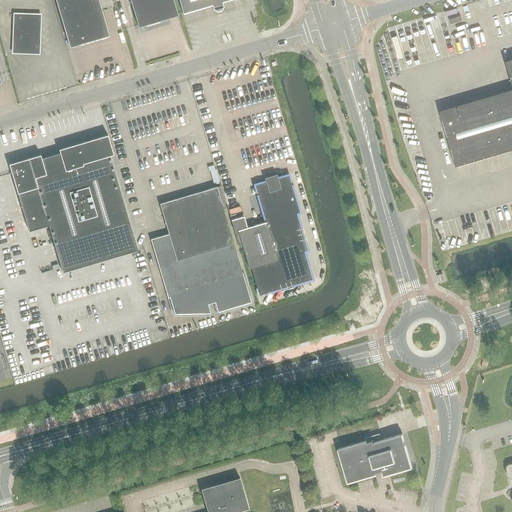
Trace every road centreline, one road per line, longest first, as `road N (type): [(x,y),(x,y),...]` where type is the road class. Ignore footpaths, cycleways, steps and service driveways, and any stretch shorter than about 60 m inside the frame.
road 1 (secondary): [(399,337),(0,452)]
road 2 (secondary): [(17,455),(260,383),(403,352)]
road 3 (unclassified): [(0,122),(323,27)]
road 4 (secondary): [(323,27),(409,317)]
road 5 (secondary): [(425,311),(340,22)]
road 6 (unknown): [(435,431),(377,426),(323,447),(332,496),(378,511)]
